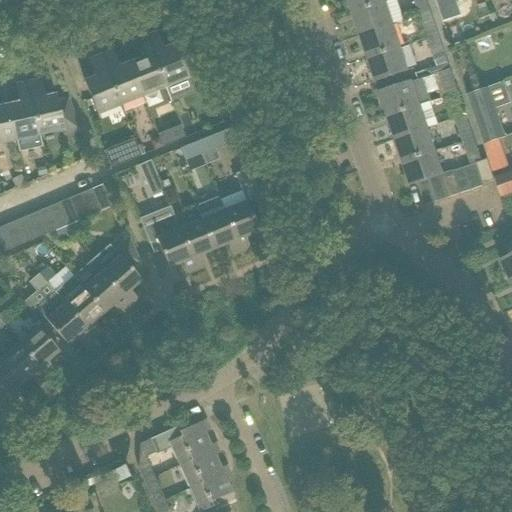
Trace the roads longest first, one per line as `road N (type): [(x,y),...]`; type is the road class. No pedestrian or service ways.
road 1 (residential): [(382,226),(319,24),(304,0)]
road 2 (residential): [(0,476),(222,387)]
road 3 (residential): [(222,387),(382,226)]
road 4 (residential): [(511,350),(436,267),(382,226)]
road 5 (residential): [(0,56),(55,47),(169,0)]
road 6 (residential): [(275,511),(222,387)]
